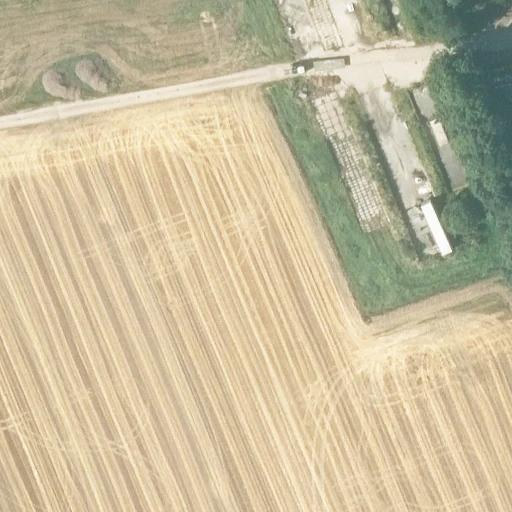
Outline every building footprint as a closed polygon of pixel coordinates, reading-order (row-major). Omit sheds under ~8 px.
[(453,0),(453,26),(477,27),(478,0),(453,0)] [(511,79),(483,89),(488,106),(491,105),(511,168),(511,79)] [(394,107),(378,113),(382,126),(366,131),(369,139),(401,128),(394,107)] [(338,151),(351,148),(348,132),(335,135),(338,151)] [(401,136),(378,144),(384,162),(407,154),(401,136)] [(380,238),(387,236),(359,150),(323,161),(351,247),(357,265),(371,260),(376,277),(396,270),(390,252),(385,254),(380,238)]
